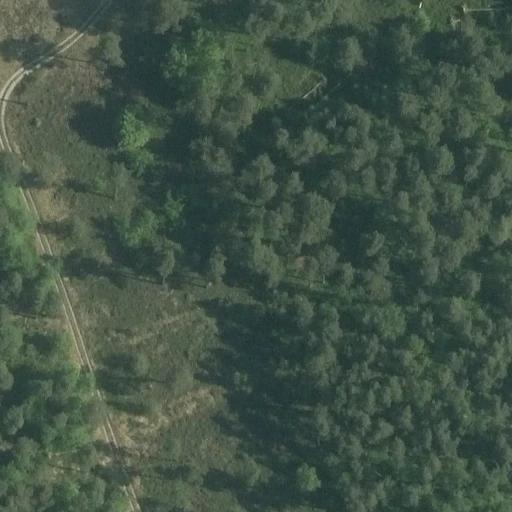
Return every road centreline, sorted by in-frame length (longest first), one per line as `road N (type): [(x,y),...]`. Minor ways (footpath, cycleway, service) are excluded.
road 1 (track): [(137,511),(0,128)]
road 2 (track): [(0,95),(73,39),(108,0)]
